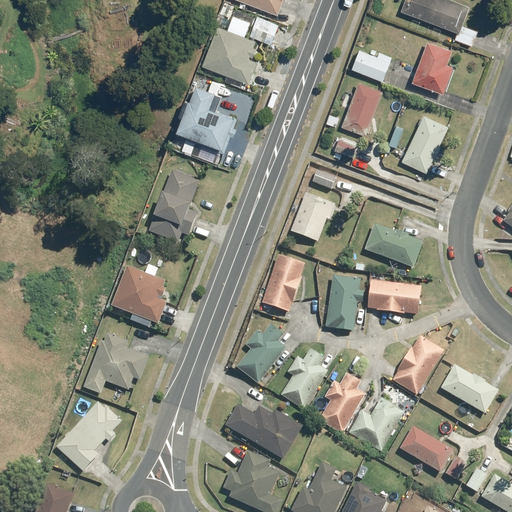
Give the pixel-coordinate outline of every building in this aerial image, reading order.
[(238,0),(278,15),(282,0),(238,0)] [(454,0),(404,0),(401,11),(460,33),(470,5),(454,0)] [(260,18),(252,39),(258,41),(273,47),(281,27),(260,18)] [(480,31),(464,25),(460,34),(458,41),(474,47),(480,31)] [(218,27),(203,67),(227,75),(250,84),(258,62),(250,59),(257,41),(218,27)] [(414,83),(430,88),(430,89),(446,95),(456,68),(449,65),(454,51),(427,42),(414,83)] [(361,51),(354,69),(384,81),(391,63),(361,51)] [(359,82),(342,126),(367,135),(384,92),(359,82)] [(236,118),(211,109),(217,95),(197,87),(181,130),(188,133),(225,147),(236,118)] [(341,118),(330,114),(327,124),(337,128),(341,118)] [(425,117),(405,159),(428,170),(448,127),(425,117)] [(338,139),(334,149),(354,156),(357,146),(338,139)] [(318,169),(313,181),(332,190),(338,177),(318,169)] [(189,237),(199,213),(189,208),(199,184),(174,173),(151,229),(176,239),(179,233),(189,237)] [(308,193),(292,230),(319,241),(335,204),(308,193)] [(378,223),(367,249),(415,269),(426,243),(378,223)] [(263,301),(290,310),(304,266),(276,257),(263,301)] [(153,319),(153,318),(160,321),(166,301),(159,299),(166,281),(127,267),(113,306),(153,319)] [(362,281),(334,277),(327,324),(355,329),(362,281)] [(422,286),(372,281),(369,311),(419,316),(422,286)] [(259,332),(247,346),(252,350),(240,365),(260,381),(287,348),(279,342),(285,335),(272,325),(263,335),(259,332)] [(105,331),(85,385),(101,391),(105,380),(129,388),(133,378),(141,380),(150,356),(122,346),(125,338),(105,331)] [(394,381),(416,394),(443,350),(421,337),(394,381)] [(299,357),(289,373),(295,377),(282,397),(304,410),(329,371),(320,366),(325,358),(311,349),(304,361),(299,357)] [(457,368),(445,389),(487,413),(499,392),(457,368)] [(356,393),(362,382),(348,374),(342,385),(337,382),(327,398),(333,401),(322,420),(342,432),(363,397),(356,393)] [(360,410),(348,433),(361,440),(360,441),(384,453),(405,413),(381,401),(373,417),(360,410)] [(121,426),(98,404),(59,446),(82,468),(121,426)] [(240,405),(227,425),(258,444),(257,445),(284,461),(296,441),(295,440),(303,426),(276,411),(274,414),(259,406),(255,415),(240,405)] [(415,429),(402,450),(442,473),(454,452),(415,429)] [(233,492),(231,497),(244,502),(262,511),(279,511),(284,502),(271,495),(281,474),(268,467),(270,461),(250,453),(241,473),(232,470),(224,489),(233,492)] [(457,458),(448,474),(458,480),(468,465),(457,458)] [(292,511),(293,511),(334,511),(346,488),(333,481),(339,471),(323,463),(310,490),(303,487),(292,511)] [(478,470),(468,487),(478,493),(488,475),(478,470)] [(511,511),(511,485),(496,476),(484,498),(511,511)] [(357,483),(342,511),(381,511),(387,501),(368,493),(370,489),(357,483)] [(48,485),(36,511),(68,511),(75,496),(48,485)]
